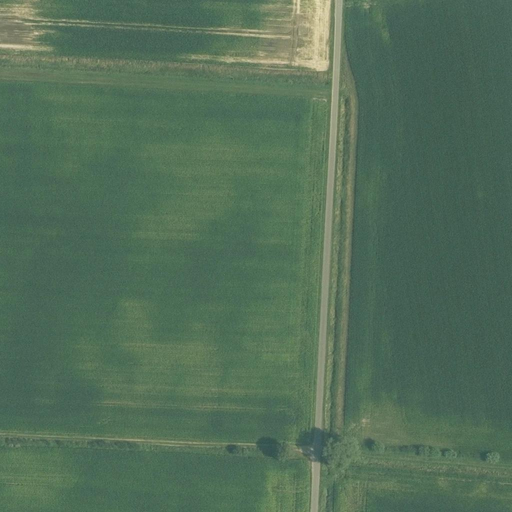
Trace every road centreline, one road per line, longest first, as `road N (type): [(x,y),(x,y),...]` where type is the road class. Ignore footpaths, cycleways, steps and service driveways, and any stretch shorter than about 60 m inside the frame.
road 1 (unclassified): [(316,511),(341,0)]
road 2 (track): [(318,452),(0,441)]
